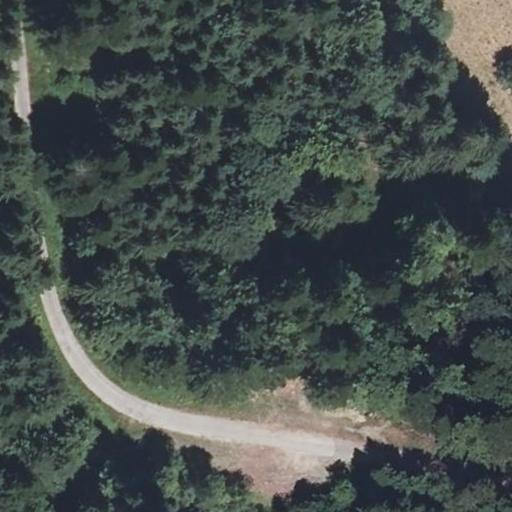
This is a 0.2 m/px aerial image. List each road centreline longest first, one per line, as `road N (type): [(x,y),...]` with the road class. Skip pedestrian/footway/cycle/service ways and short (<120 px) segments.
road 1 (track): [(317,0),(281,139),(90,374)]
road 2 (track): [(90,374),(137,411),(446,466),(511,489)]
road 3 (track): [(12,0),(51,282),(90,374)]
